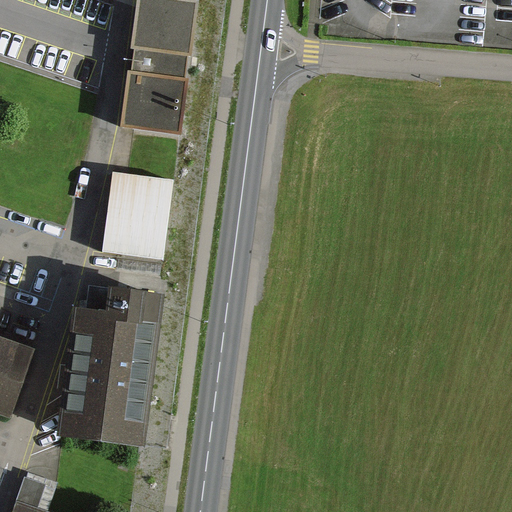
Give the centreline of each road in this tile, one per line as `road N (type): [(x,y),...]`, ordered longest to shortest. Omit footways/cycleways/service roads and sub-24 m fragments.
road 1 (primary): [(202,511),(262,49)]
road 2 (unclassified): [(511,67),(262,49)]
